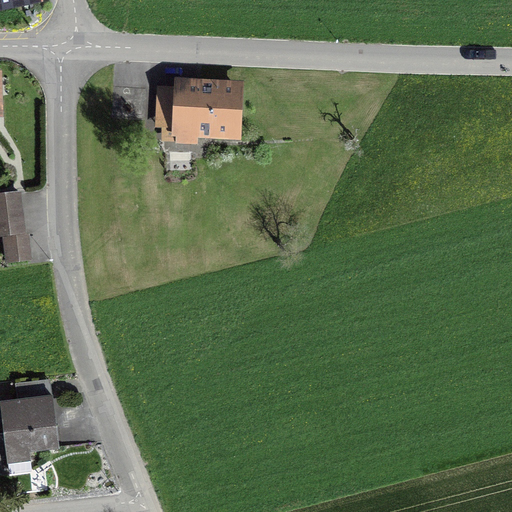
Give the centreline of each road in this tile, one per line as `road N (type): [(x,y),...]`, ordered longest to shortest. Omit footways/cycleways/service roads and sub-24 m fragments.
road 1 (unclassified): [(143,501),(94,365),(68,255),(63,45)]
road 2 (unclassified): [(511,62),(63,45)]
